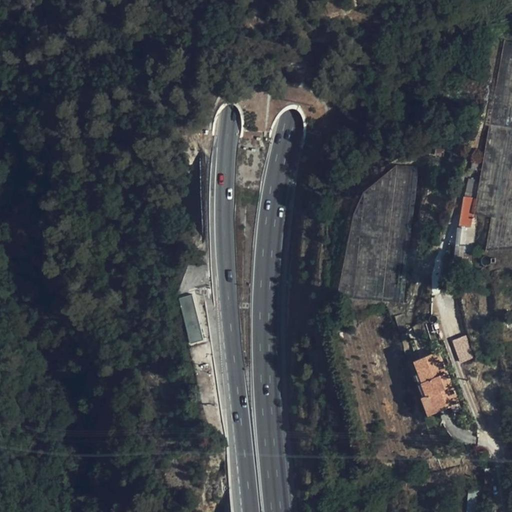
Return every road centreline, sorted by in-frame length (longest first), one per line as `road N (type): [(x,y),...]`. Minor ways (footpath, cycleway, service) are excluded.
road 1 (motorway): [(276,511),(265,383),(267,248),(320,0)]
road 2 (motorway): [(250,0),(228,117),(223,241),(247,511)]
